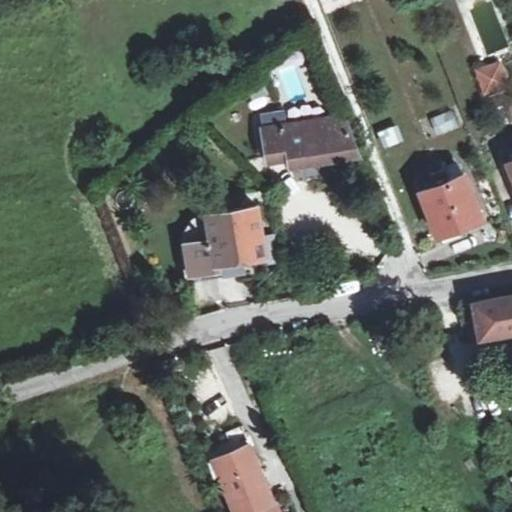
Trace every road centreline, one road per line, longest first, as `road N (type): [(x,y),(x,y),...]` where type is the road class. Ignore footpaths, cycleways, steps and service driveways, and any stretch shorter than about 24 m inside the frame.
road 1 (residential): [(0,395),(215,327),(511,275)]
road 2 (unknown): [(288,197),(370,247),(409,255)]
